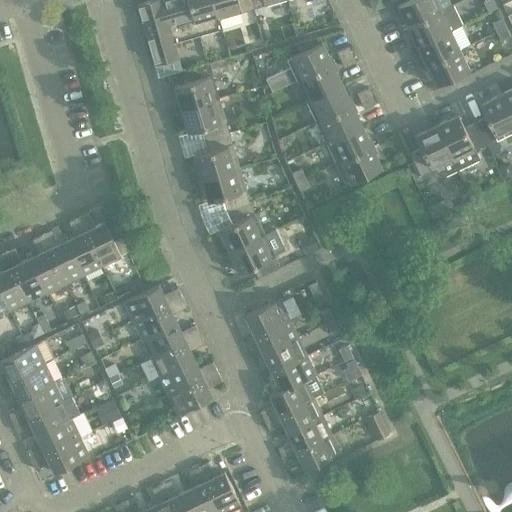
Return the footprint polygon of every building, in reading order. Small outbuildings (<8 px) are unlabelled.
[(200,36),(189,0),(153,0),(138,5),(155,65),(179,58),(174,43),(200,36)] [(213,0),(189,0),(200,36),(223,29),(220,19),(219,20),(213,0)] [(213,0),(219,20),(220,19),(254,10),(250,0),(213,0)] [(250,0),(254,10),(286,0),(250,0)] [(378,0),(371,0),(369,1),(374,12),(384,7),(381,1),(378,0)] [(410,0),(398,6),(408,27),(441,11),(436,0),(410,0)] [(441,11),(408,27),(418,46),(451,30),(441,11)] [(493,23),(497,32),(507,27),(502,18),(493,23)] [(507,27),(497,32),(501,41),(511,36),(507,27)] [(451,30),(418,46),(427,66),(460,50),(451,30)] [(287,59),(297,81),(333,64),(323,42),(287,59)] [(337,52),(341,60),(353,54),(349,47),(337,52)] [(460,50),(427,66),(437,86),(470,70),(460,50)] [(353,54),(341,60),(345,68),(356,62),(353,54)] [(213,75),(228,70),(225,59),(209,63),(213,75)] [(175,86),(182,109),(220,98),(213,75),(209,63),(185,70),(189,82),(175,86)] [(333,64),(297,81),(307,102),(343,85),(333,64)] [(343,85),(307,102),(317,122),(353,105),(343,85)] [(357,93),(361,101),(372,96),(368,88),(357,93)] [(511,89),(502,94),(511,115),(511,89)] [(486,117),(476,123),(486,145),(511,133),(511,115),(502,94),(480,105),(486,117)] [(372,96),(361,101),(365,109),(376,104),(372,96)] [(220,98),(182,109),(188,132),(202,129),(205,140),(230,133),(220,98)] [(353,105),(317,122),(327,143),(362,126),(353,105)] [(459,115),(437,125),(458,170),(480,160),(476,151),(486,145),(476,123),(465,128),(459,115)] [(458,170),(437,125),(415,136),(421,148),(410,154),(421,177),(435,170),(437,174),(445,176),(458,170)] [(362,126),(327,143),(337,163),(372,146),(362,126)] [(195,155),(202,179),(240,167),(230,133),(205,140),(209,151),(195,155)] [(372,146),(337,163),(347,185),(383,168),(372,146)] [(507,163),(499,167),(505,179),(511,175),(511,166),(511,165),(507,163)] [(240,167),(202,179),(209,202),(222,198),(226,211),(250,202),(240,167)] [(292,173),(296,183),(306,178),(302,169),(292,173)] [(306,178),(296,183),(301,192),(310,187),(306,178)] [(250,202),(226,211),(232,224),(219,230),(230,252),(265,235),(250,202)] [(89,213),(79,217),(102,266),(122,257),(105,222),(95,227),(89,213)] [(76,236),(67,240),(84,275),(102,266),(79,217),(69,222),(76,236)] [(52,230),(42,235),(65,284),(84,275),(67,240),(59,244),(52,230)] [(39,254),(31,258),(47,292),(65,284),(42,235),(33,239),(39,254)] [(265,235),(230,252),(240,273),(253,267),(258,278),(281,268),(265,235)] [(314,237),(302,242),(307,253),(319,248),(314,237)] [(15,248),(5,252),(29,301),(47,292),(31,258),(22,262),(15,248)] [(0,265),(3,271),(0,272),(0,288),(10,310),(29,301),(5,252),(0,254),(0,265)] [(140,277),(127,283),(131,292),(141,287),(144,285),(140,277)] [(309,286),(315,297),(323,293),(317,282),(309,286)] [(125,301),(134,321),(183,297),(178,288),(164,295),(159,285),(125,301)] [(0,314),(10,310),(0,288),(0,314)] [(113,292),(102,297),(105,305),(116,300),(113,292)] [(183,297),(134,321),(143,339),(177,323),(173,314),(187,307),(183,297)] [(246,316),(255,335),(289,319),(280,299),(246,316)] [(86,302),(77,307),(82,316),(91,312),(86,302)] [(75,307),(64,313),(68,321),(79,315),(75,307)] [(322,312),(327,323),(335,319),(330,308),(322,312)] [(45,315),(38,319),(40,323),(45,334),(52,330),(45,315)] [(289,319),(255,335),(264,353),(298,337),(289,319)] [(335,319),(327,323),(332,335),(341,331),(335,319)] [(34,326),(32,333),(34,339),(45,334),(40,323),(34,326)] [(177,323),(143,339),(152,358),(200,334),(196,325),(181,331),(177,323)] [(98,332),(90,336),(93,343),(102,338),(98,332)] [(200,334),(152,358),(141,363),(149,381),(160,376),(195,359),(191,351),(205,344),(200,334)] [(22,335),(11,341),(15,348),(26,343),(22,335)] [(84,335),(68,343),(72,351),(87,343),(88,343),(84,335)] [(298,337),(264,353),(272,372),(307,355),(298,337)] [(102,338),(93,343),(96,349),(105,345),(102,338)] [(0,372),(0,384),(45,363),(36,344),(1,360),(6,370),(0,372)] [(348,346),(340,349),(345,361),(353,357),(348,346)] [(92,353),(82,357),(86,366),(96,361),(92,353)] [(307,355),(272,372),(281,389),(281,390),(305,379),(306,380),(316,375),(307,355)] [(195,359),(160,376),(169,394),(218,371),(213,361),(199,368),(195,359)] [(355,359),(346,363),(348,367),(354,378),(362,374),(355,359)] [(45,363),(0,384),(0,394),(1,396),(15,389),(19,398),(54,382),(45,363)] [(115,364),(105,369),(109,378),(120,373),(115,364)] [(218,371),(169,394),(178,414),(213,397),(208,388),(223,381),(218,371)] [(275,404),(260,411),(265,421),(314,397),(324,392),(316,375),(306,380),(305,379),(281,390),(281,389),(270,394),(275,404)] [(115,376),(110,379),(113,386),(119,384),(115,376)] [(9,414),(14,423),(63,400),(54,382),(19,398),(23,407),(9,414)] [(362,387),(351,392),(355,399),(366,394),(362,387)] [(63,400),(14,423),(18,433),(33,426),(37,435),(71,418),(80,414),(72,396),(63,400)] [(314,397),(265,421),(270,430),(284,423),(288,432),(323,416),(314,397)] [(114,399),(100,406),(108,423),(122,416),(114,399)] [(367,418),(378,440),(390,434),(379,412),(367,418)] [(278,448),(283,457),(331,434),(323,416),(288,432),(292,441),(278,448)] [(27,450),(31,460),(80,437),(71,418),(37,435),(41,444),(27,450)] [(123,418),(114,422),(118,432),(128,428),(123,418)] [(331,434),(283,457),(287,467),(301,460),(306,470),(341,453),(331,434)] [(80,437),(31,460),(36,470),(50,463),(55,473),(89,456),(80,437)] [(208,462),(199,467),(220,511),(229,511),(241,506),(225,472),(215,476),(208,462)] [(196,486),(187,490),(197,511),(220,511),(199,467),(189,471),(196,486)] [(172,480),(162,484),(175,511),(197,511),(187,490),(178,494),(172,480)] [(159,503),(150,507),(152,511),(175,511),(162,484),(152,489),(159,503)] [(135,497),(125,502),(130,511),(152,511),(150,507),(142,511),(135,497)] [(118,511),(130,511),(125,502),(116,506),(118,511)]
